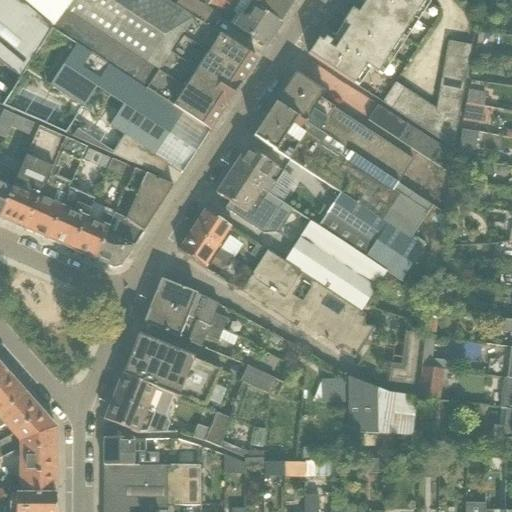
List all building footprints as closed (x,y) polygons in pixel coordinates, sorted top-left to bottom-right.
[(0,0),(0,59),(22,77),(24,73),(52,30),(51,29),(15,0),(0,0)] [(17,0),(51,29),(73,0),(17,0)] [(243,80),(256,60),(206,26),(166,0),(73,0),(51,29),(52,30),(209,132),(222,111),(243,80)] [(166,0),(206,26),(223,0),(166,0)] [(280,23),(295,0),(242,0),(250,5),(250,4),(257,8),(280,23)] [(366,0),(360,9),(360,10),(402,37),(425,0),(424,0),(366,0)] [(235,27),(265,47),(280,23),(257,8),(250,4),(250,5),(235,27)] [(323,31),(308,55),(354,85),(367,65),(378,73),(402,37),(360,10),(360,9),(354,5),(342,25),(348,28),(339,41),(323,31)] [(24,73),(63,97),(77,78),(121,106),(108,126),(133,142),(122,159),(160,176),(168,165),(182,174),(209,132),(52,30),(24,73)] [(454,68),(459,45),(447,43),(443,65),(454,68)] [(470,47),(459,45),(454,68),(466,70),(470,47)] [(443,65),(441,78),(464,82),(466,70),(454,68),(443,65)] [(295,74),(275,105),(302,123),(397,184),(412,161),(321,99),(324,94),(324,93),(295,74)] [(464,82),(441,78),(438,90),(462,95),(464,82)] [(405,91),(395,84),(382,104),(393,111),(405,91)] [(462,95),(438,90),(435,110),(437,112),(428,126),(455,132),(462,95)] [(404,118),(416,98),(405,91),(393,111),(404,118)] [(466,105),(483,107),(486,94),(468,91),(466,105)] [(415,125),(427,105),(416,98),(404,118),(415,125)] [(275,105),(253,138),(340,194),(410,239),(431,206),(397,184),(302,123),(275,105)] [(427,105),(415,125),(425,131),(428,126),(437,112),(435,110),(427,105)] [(482,125),(484,108),(483,107),(466,105),(465,105),(463,122),(482,125)] [(452,154),(377,106),(368,121),(448,173),(452,154)] [(0,123),(10,128),(15,116),(3,111),(0,117),(0,123)] [(15,116),(10,128),(20,133),(25,121),(15,116)] [(64,134),(73,138),(78,130),(81,125),(74,120),(64,134)] [(428,126),(425,131),(452,148),(455,132),(428,126)] [(11,191),(0,215),(0,219),(24,230),(48,174),(49,174),(54,162),(64,139),(39,127),(18,173),(16,178),(17,178),(11,191)] [(476,145),(478,133),(461,130),(459,143),(476,145)] [(283,172),(246,148),(231,172),(269,195),(283,172)] [(107,170),(112,160),(104,156),(98,171),(105,174),(107,170)] [(126,166),(112,160),(107,170),(122,176),(126,166)] [(0,215),(11,191),(17,178),(16,178),(18,173),(0,165),(0,215)] [(467,182),(469,167),(457,165),(455,180),(467,182)] [(138,196),(146,176),(134,171),(125,191),(137,196),(138,196)] [(269,195),(231,172),(216,194),(229,203),(225,210),(263,234),(282,204),(269,195)] [(24,230),(47,240),(67,192),(68,192),(69,190),(71,184),(49,174),(48,174),(24,230)] [(143,232),(173,187),(146,176),(138,196),(137,196),(126,220),(143,232)] [(67,192),(47,240),(71,251),(85,219),(86,219),(94,201),(69,190),(68,192),(67,192)] [(410,239),(340,194),(319,228),(387,271),(386,273),(402,282),(423,249),(410,240),(410,239)] [(234,230),(205,211),(191,232),(220,251),(228,238),(234,230)] [(85,219),(71,251),(94,261),(113,218),(102,213),(97,224),(86,219),(85,219)] [(126,220),(115,214),(113,218),(94,261),(113,269),(121,267),(143,232),(126,220)] [(360,313),(386,273),(387,271),(319,228),(310,222),(284,263),(360,313)] [(191,232),(178,252),(207,271),(213,262),(220,251),(191,232)] [(264,250),(257,245),(250,255),(257,260),(264,250)] [(360,313),(284,263),(267,252),(249,277),(250,278),(241,292),(295,327),(298,322),(355,359),(377,328),(364,326),(365,316),(360,313)] [(452,279),(466,277),(464,262),(450,264),(452,279)] [(242,265),(236,276),(244,281),(251,271),(242,265)] [(387,274),(377,290),(383,294),(391,292),(397,281),(387,274)] [(207,312),(211,300),(160,280),(151,302),(222,331),(227,320),(207,312)] [(446,311),(448,298),(433,297),(432,309),(446,311)] [(142,324),(201,348),(205,337),(218,341),(222,331),(151,302),(142,324)] [(511,321),(502,320),(500,334),(511,335),(511,321)] [(222,370),(138,336),(122,375),(155,388),(173,396),(206,409),(222,370)] [(434,336),(430,336),(430,341),(424,340),(423,353),(433,354),(434,336)] [(444,370),(445,361),(423,358),(422,367),(444,370)] [(0,383),(9,376),(0,366),(0,383)] [(247,366),(240,381),(268,394),(275,379),(247,366)] [(439,402),(444,370),(422,367),(417,398),(439,402)] [(415,373),(390,369),(389,384),(414,386),(415,373)] [(113,397),(161,418),(164,416),(173,396),(155,388),(122,375),(113,397)] [(0,414),(25,394),(9,376),(0,383),(0,414)] [(342,403),(341,380),(332,380),(332,403),(342,403)] [(0,427),(3,426),(12,435),(40,411),(25,394),(0,414),(0,427)] [(389,436),(412,437),(416,398),(394,394),(389,436)] [(159,419),(161,418),(113,397),(104,421),(109,423),(122,428),(137,434),(152,434),(159,419)] [(511,440),(511,409),(506,409),(503,427),(493,426),(492,437),(503,438),(503,439),(511,440)] [(12,435),(19,444),(19,450),(20,449),(55,449),(55,429),(40,411),(12,435)] [(247,458),(247,453),(222,442),(231,420),(216,414),(207,437),(205,442),(244,458),(247,458)] [(109,426),(109,430),(121,435),(122,431),(122,428),(109,423),(109,426)] [(193,438),(205,442),(207,437),(209,430),(197,426),(193,438)] [(109,439),(103,439),(103,467),(158,466),(159,454),(145,454),(145,440),(133,440),(133,439),(121,439),(121,435),(109,430),(109,439)] [(347,435),(347,456),(359,457),(359,435),(347,435)] [(19,473),(55,472),(55,449),(20,449),(19,450),(19,473)] [(313,462),(313,449),(302,449),(302,461),(306,462),(313,462)] [(238,474),(238,462),(224,456),(224,474),(238,474)] [(244,458),(244,465),(244,469),(264,469),(264,463),(264,458),(247,458),(244,458)] [(306,462),(306,478),(331,478),(331,462),(313,462),(306,462)] [(172,511),(173,506),(199,506),(199,466),(158,466),(103,467),(102,511),(172,511)] [(19,496),(55,495),(55,472),(19,473),(19,496)] [(55,511),(55,495),(19,496),(19,497),(14,497),(13,511),(55,511)] [(317,511),(318,496),(304,496),(304,511),(317,511)]
